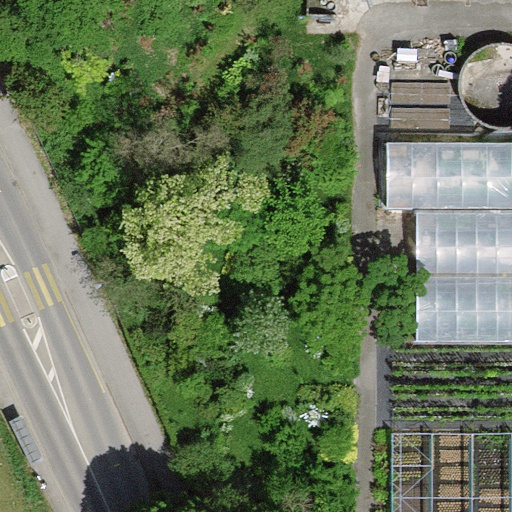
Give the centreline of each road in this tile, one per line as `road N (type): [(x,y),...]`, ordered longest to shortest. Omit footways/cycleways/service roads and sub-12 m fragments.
road 1 (track): [(511,20),(383,24),(365,94),(365,511)]
road 2 (tertiary): [(113,511),(0,254)]
